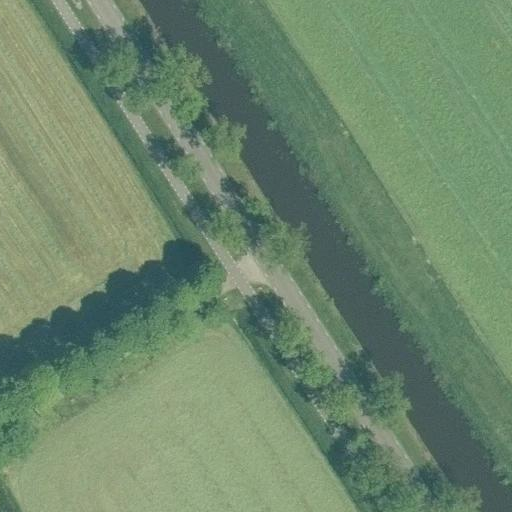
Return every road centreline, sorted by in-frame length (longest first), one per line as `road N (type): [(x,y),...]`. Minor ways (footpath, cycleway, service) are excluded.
road 1 (primary): [(163,105),(426,511)]
road 2 (primary): [(163,105),(94,0)]
